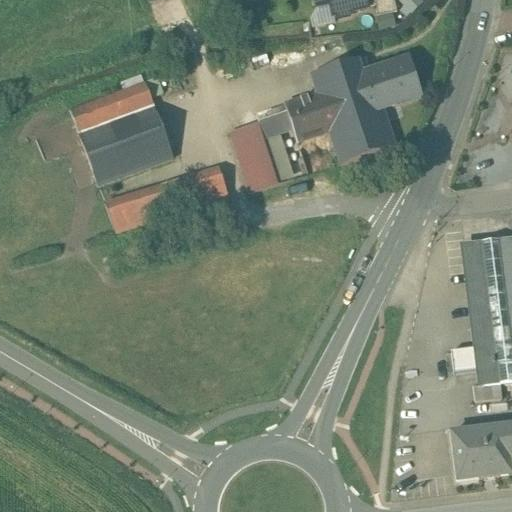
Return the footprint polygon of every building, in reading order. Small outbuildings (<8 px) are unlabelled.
[(314,0),(316,9),(330,6),(333,17),(335,17),(339,20),(348,18),(350,13),(367,10),(366,9),(375,7),(373,0),(314,0)] [(393,0),(373,0),(375,7),(377,19),(396,14),(393,0)] [(419,0),(397,0),(396,1),(408,15),(422,3),(419,0)] [(365,61),(310,78),(315,93),(317,97),(329,134),(340,167),(394,150),(382,111),(370,73),(365,61)] [(408,61),(370,73),(382,111),(394,107),(394,105),(418,97),(419,99),(420,99),(408,61)] [(193,73),(162,81),(166,97),(197,88),(193,73)] [(144,86),(69,113),(78,136),(153,108),(144,86)] [(270,122),(228,136),(248,197),(309,177),(297,144),(329,134),(317,97),(284,107),(287,116),(270,122)] [(284,107),(267,113),(270,122),(287,116),(284,107)] [(153,108),(78,136),(97,189),(172,161),(153,108)] [(221,169),(177,183),(187,213),(231,200),(221,169)] [(177,183),(104,206),(114,236),(187,213),(177,183)] [(511,243),(465,249),(478,352),(480,370),(483,390),(511,386),(511,243)] [(478,352),(468,353),(466,357),(467,369),(470,372),(480,370),(478,352)] [(511,428),(451,436),(457,484),(511,477),(511,476),(509,456),(511,455),(511,428)]
